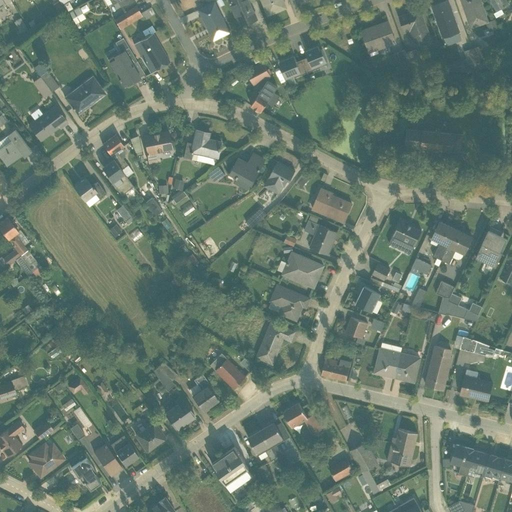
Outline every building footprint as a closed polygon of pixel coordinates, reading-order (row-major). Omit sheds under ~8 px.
[(48,0),(38,0),(44,9),(51,4),(48,0)] [(248,0),(229,0),(241,26),(257,19),(248,0)] [(288,0),(262,0),(268,16),(291,8),(288,0)] [(448,0),(445,0),(431,5),(442,38),(460,32),(448,0)] [(480,0),(461,0),(471,28),(488,22),(480,0)] [(505,0),(488,0),(496,12),(493,13),(496,18),(503,14),(500,10),(509,5),(505,0)] [(215,1),(198,10),(213,40),(230,32),(215,1)] [(81,18),(77,4),(64,8),(68,22),(81,18)] [(140,17),(135,7),(113,20),(119,30),(140,17)] [(431,38),(420,8),(398,16),(401,25),(415,20),(409,31),(414,44),(431,38)] [(7,21),(14,34),(21,30),(14,17),(7,21)] [(387,22),(360,31),(368,55),(395,46),(387,22)] [(31,47),(40,40),(34,33),(25,39),(31,47)] [(154,33),(134,44),(149,72),(169,62),(154,33)] [(504,36),(501,44),(507,46),(510,39),(504,36)] [(319,46),(306,52),(308,57),(302,60),(306,70),(326,62),(319,46)] [(474,46),(458,48),(460,58),(450,60),(453,72),(485,67),(483,55),(476,56),(474,46)] [(396,53),(401,67),(419,61),(415,49),(405,53),(404,50),(396,53)] [(139,79),(123,51),(107,60),(123,89),(139,79)] [(294,56),(279,62),(286,78),(306,70),(302,60),(296,62),(294,56)] [(27,80),(34,91),(49,81),(36,60),(28,66),(34,76),(27,80)] [(264,64),(247,72),(254,86),(270,77),(264,64)] [(65,97),(77,114),(105,94),(92,77),(65,97)] [(278,90),(270,82),(261,91),(269,99),(278,90)] [(249,106),(258,113),(269,99),(259,92),(249,106)] [(28,125),(39,141),(66,121),(55,106),(28,125)] [(404,128),(403,145),(458,150),(459,133),(404,128)] [(0,141),(0,158),(6,167),(21,156),(22,158),(30,152),(14,129),(5,135),(7,137),(0,141)] [(210,134),(195,131),(192,144),(186,143),(183,158),(213,164),(214,159),(218,159),(222,142),(209,140),(210,134)] [(167,132),(142,136),(146,157),(171,152),(167,132)] [(115,135),(102,144),(113,159),(126,177),(132,172),(122,159),(125,157),(124,150),(122,148),(124,147),(115,135)] [(233,184),(247,192),(264,161),(251,155),(246,164),(238,160),(229,176),(236,179),(233,184)] [(101,167),(121,194),(133,186),(126,177),(113,159),(101,167)] [(267,177),(263,186),(280,195),(287,181),(289,182),(295,170),(278,161),(270,178),(267,177)] [(168,176),(169,186),(177,186),(177,176),(168,176)] [(85,179),(73,187),(88,207),(106,194),(96,182),(91,186),(85,179)] [(151,186),(157,193),(164,188),(158,180),(151,186)] [(172,201),(180,194),(174,187),(166,194),(172,201)] [(333,194),(322,189),(314,207),(345,220),(351,204),(332,196),(333,194)] [(145,192),(139,197),(151,212),(158,206),(145,192)] [(184,201),(174,208),(184,224),(194,218),(184,201)] [(118,203),(111,206),(118,217),(111,221),(115,227),(128,219),(118,203)] [(307,217),(296,242),(326,255),(337,230),(307,217)] [(0,223),(0,230),(23,261),(19,264),(26,275),(38,266),(23,246),(28,242),(19,230),(16,232),(6,219),(0,223)] [(400,221),(391,242),(412,252),(422,232),(400,221)] [(440,259),(455,229),(440,222),(431,239),(440,243),(434,256),(440,259)] [(105,226),(110,234),(116,231),(111,223),(105,226)] [(125,235),(130,239),(137,232),(132,228),(125,235)] [(504,234),(490,228),(477,258),(494,266),(500,253),(496,252),(504,234)] [(455,229),(440,259),(448,263),(455,250),(464,254),(472,237),(455,229)] [(279,240),(288,243),(291,236),(281,232),(279,240)] [(136,250),(145,247),(141,236),(132,239),(136,250)] [(293,249),(280,276),(312,291),(324,263),(293,249)] [(188,252),(183,255),(188,263),(193,260),(188,252)] [(408,262),(421,271),(427,263),(414,254),(408,262)] [(504,280),(511,265),(511,264),(505,260),(497,276),(504,280)] [(375,264),(371,274),(385,280),(390,270),(375,264)] [(165,279),(169,276),(161,265),(157,268),(165,279)] [(392,285),(395,277),(388,274),(385,282),(392,285)] [(446,290),(450,283),(437,277),(425,306),(434,310),(430,318),(464,332),(473,310),(452,301),(455,294),(446,290)] [(364,281),(353,304),(372,313),(383,289),(364,281)] [(295,323),(302,306),(307,307),(310,296),(307,295),(275,282),(264,310),(295,323)] [(16,305),(19,310),(27,305),(23,300),(16,305)] [(361,338),(367,323),(351,317),(345,331),(361,338)] [(295,331),(286,327),(281,325),(278,324),(266,320),(252,358),(272,365),(282,338),(290,342),(295,331)] [(47,355),(56,349),(51,343),(42,349),(47,355)] [(380,343),(373,373),(395,379),(401,353),(402,348),(380,343)] [(435,344),(425,384),(447,390),(457,350),(435,344)] [(416,383),(422,358),(401,353),(395,379),(416,383)] [(224,354),(210,368),(233,389),(247,375),(224,354)] [(325,355),(321,372),(346,378),(350,361),(325,355)] [(154,375),(148,382),(162,394),(171,383),(166,379),(173,371),(157,358),(147,370),(154,375)] [(465,368),(459,394),(489,401),(493,381),(476,377),(478,371),(465,368)] [(71,374),(62,383),(69,390),(74,386),(79,391),(83,387),(71,374)] [(190,389),(205,411),(219,401),(202,375),(194,380),(197,385),(190,389)] [(0,386),(0,396),(1,399),(15,394),(14,391),(27,386),(24,376),(4,383),(5,385),(0,386)] [(99,378),(91,382),(99,396),(106,392),(99,378)] [(56,403),(60,409),(71,401),(66,395),(56,403)] [(166,412),(177,429),(194,418),(180,396),(174,400),(177,405),(166,412)] [(282,412),(293,429),(305,422),(313,435),(322,429),(313,415),(308,418),(299,402),(282,412)] [(68,407),(81,426),(87,422),(74,403),(68,407)] [(20,417),(7,426),(6,424),(0,429),(0,446),(7,456),(22,444),(14,434),(26,426),(20,417)] [(29,428),(36,436),(46,429),(39,420),(29,428)] [(284,440),(274,422),(261,429),(277,458),(283,455),(277,444),(284,440)] [(136,436),(147,452),(165,439),(155,424),(136,436)] [(248,437),(258,454),(265,450),(271,461),(277,458),(261,429),(248,437)] [(106,441),(125,465),(139,454),(120,430),(106,441)] [(389,461),(413,466),(419,434),(398,430),(397,438),(393,437),(389,461)] [(366,437),(348,448),(362,471),(380,459),(366,437)] [(28,462),(40,477),(64,459),(52,443),(47,447),(44,443),(29,455),(32,459),(28,462)] [(290,443),(283,447),(288,458),(295,455),(290,443)] [(470,469),(475,450),(457,444),(453,461),(454,471),(468,475),(470,469)] [(111,474),(121,467),(105,446),(95,453),(111,474)] [(213,464),(231,490),(252,476),(234,449),(213,464)] [(484,477),(490,454),(475,450),(470,469),(475,471),(474,474),(484,477)] [(323,464),(331,478),(349,468),(342,454),(323,464)] [(500,478),(506,459),(490,454),(484,477),(492,479),(492,476),(500,478)] [(78,476),(89,491),(99,483),(90,470),(92,468),(85,459),(71,469),(77,477),(78,476)] [(511,484),(511,460),(506,459),(500,478),(507,480),(506,483),(511,484)] [(262,481),(270,477),(261,460),(253,464),(262,481)] [(40,489),(53,481),(48,473),(35,481),(40,489)] [(146,510),(147,511),(174,511),(164,498),(146,510)] [(396,509),(398,511),(421,511),(414,499),(396,509)] [(449,507),(451,511),(461,511),(464,511),(459,501),(449,507)] [(464,511),(461,511),(472,511),(474,505),(459,501),(464,511)]
